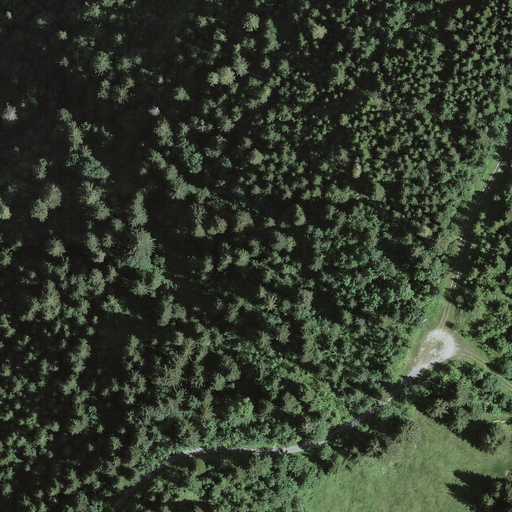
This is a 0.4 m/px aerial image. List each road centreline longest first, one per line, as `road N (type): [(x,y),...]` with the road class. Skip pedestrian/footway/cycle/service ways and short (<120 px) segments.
road 1 (track): [(419,370),(349,426),(307,446),(204,449),(164,463),(122,493),(110,511)]
road 2 (track): [(436,349),(458,249),(511,134)]
